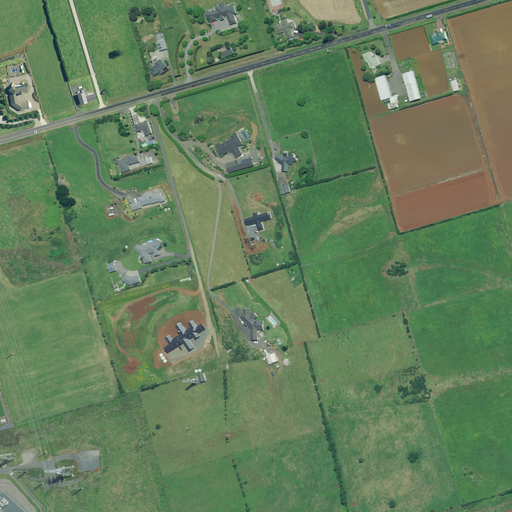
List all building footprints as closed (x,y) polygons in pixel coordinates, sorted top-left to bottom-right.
[(204,14),(208,25),(216,23),(215,20),(217,19),(218,23),(223,21),(222,17),(225,16),(227,25),(234,24),(231,14),(233,14),(231,7),(225,9),(223,4),(219,5),(219,7),(214,8),(214,11),(204,14)] [(278,27),(280,34),(284,32),(287,39),(293,37),(291,30),(297,28),(295,23),(290,25),(288,20),(282,22),(283,25),(278,27)] [(435,34),(430,35),(433,45),(441,43),(440,40),(448,38),(447,31),(440,33),(440,36),(436,37),(435,34)] [(155,43),(158,52),(166,50),(163,39),(161,39),(159,33),(155,34),(157,42),(155,43)] [(233,49),(224,52),(226,57),(235,54),(233,49)] [(373,52),(364,55),(367,62),(369,62),(372,69),(383,65),(379,54),(374,56),(373,52)] [(456,67),(452,52),(444,54),(448,69),(456,67)] [(153,66),(147,70),(152,77),(158,73),(160,76),(166,72),(164,70),(168,67),(161,57),(152,64),(153,66)] [(416,71),(405,74),(413,101),(424,98),(416,71)] [(386,76),(375,79),(381,102),(391,100),(392,105),(399,103),(398,96),(391,98),(386,76)] [(460,90),(457,80),(451,82),(454,92),(460,90)] [(28,109),(26,102),(21,104),(17,101),(16,95),(18,94),(18,96),(24,95),(23,92),(28,91),(31,86),(24,82),(22,86),(14,87),(11,85),(8,92),(11,105),(20,111),(28,109)] [(84,93),(76,95),(80,106),(97,100),(94,92),(84,96),(84,93)] [(150,121),(137,124),(139,131),(144,129),(146,136),(153,134),(150,121)] [(233,153),(236,158),(243,154),(239,146),(243,144),(238,135),(233,138),(234,139),(222,145),(222,143),(217,146),(219,149),(218,150),(220,154),(224,152),(225,154),(227,153),(227,154),(230,153),(231,154),(233,153)] [(118,161),(121,173),(131,170),(130,165),(141,162),(139,155),(136,156),(135,154),(128,156),(129,158),(118,161)] [(280,154),(276,161),(283,165),(282,172),(289,172),(290,165),(299,161),(296,154),(289,157),(286,157),(280,154)] [(252,157),(227,165),(230,173),(254,166),(252,157)] [(289,182),(279,185),(282,195),(292,192),(289,182)] [(130,205),(132,210),(141,207),(141,205),(153,201),(154,202),(162,200),(162,202),(166,201),(164,195),(162,196),(161,192),(153,194),(152,191),(142,194),(143,196),(138,197),(139,202),(130,205)] [(245,219),(247,225),(257,222),(259,230),(264,228),(262,221),(274,218),(273,214),(270,214),(270,212),(259,215),(259,212),(253,213),(254,216),(245,219)] [(137,250),(137,251),(140,254),(141,258),(143,258),(145,264),(152,262),(151,255),(154,254),(155,257),(160,256),(158,249),(160,249),(163,242),(156,239),(155,242),(148,243),(149,245),(144,246),(139,243),(136,249),(137,250)] [(115,262),(108,264),(111,272),(117,271),(115,262)] [(125,274),(122,281),(131,285),(140,282),(138,276),(132,277),(125,274)] [(252,329),(251,341),(259,341),(259,330),(266,330),(266,320),(256,320),(259,316),(255,312),(252,315),(250,313),(251,308),(245,308),(244,313),(240,318),(252,329)] [(277,354),(268,357),(270,365),(280,361),(277,354)]
